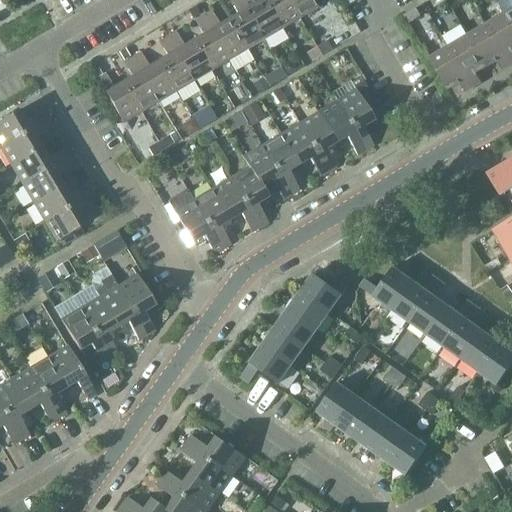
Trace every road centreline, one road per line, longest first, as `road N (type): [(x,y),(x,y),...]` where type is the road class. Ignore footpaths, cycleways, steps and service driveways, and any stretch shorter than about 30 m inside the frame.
road 1 (tertiary): [(511,114),(258,261),(212,316)]
road 2 (residential): [(212,316),(142,207),(114,183),(35,50)]
road 3 (residential): [(377,511),(180,365)]
road 4 (tertiary): [(180,365),(96,480)]
